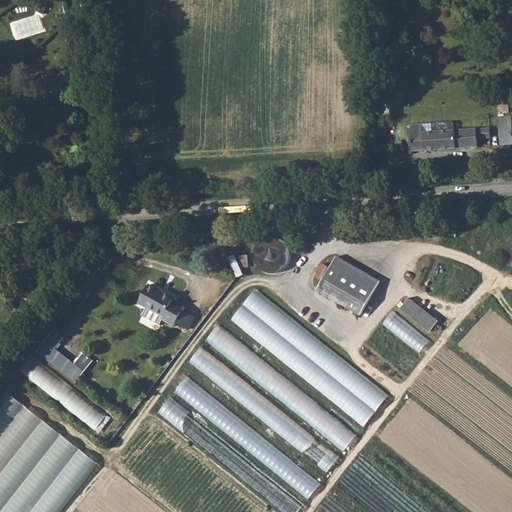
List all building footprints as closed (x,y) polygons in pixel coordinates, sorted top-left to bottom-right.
[(393,101),(385,101),(385,116),(397,115),(397,98),(393,98),(393,101)] [(426,126),(414,127),(416,152),(480,149),(480,144),(492,143),(492,131),(426,134),(426,126)] [(511,130),(502,131),(502,147),(511,146),(511,130)] [(287,272),(291,243),(259,239),(256,269),(287,272)] [(336,261),(322,295),(372,314),(385,281),(336,261)] [(157,290),(147,308),(172,322),(171,325),(183,332),(193,314),(180,307),(182,303),(157,290)] [(255,290),(231,322),(367,425),(391,393),(255,290)] [(401,308),(431,331),(440,320),(410,297),(401,308)] [(384,323),(421,353),(430,340),(394,311),(384,323)] [(320,400),(219,326),(206,343),(309,419),(312,416),(305,411),(310,405),(314,408),(320,400)] [(37,352),(79,381),(95,359),(83,351),(75,361),(57,348),(66,337),(54,329),(37,352)] [(219,372),(226,364),(203,347),(191,362),(236,396),(236,395),(226,388),(231,381),(219,372)] [(35,358),(23,374),(101,432),(113,416),(35,358)] [(278,450),(187,379),(176,392),(267,464),(278,450)] [(0,511),(61,511),(99,461),(6,392),(0,399),(0,511)] [(170,399),(160,413),(265,493),(276,479),(170,399)] [(307,474),(296,487),(309,498),(320,485),(307,474)]
